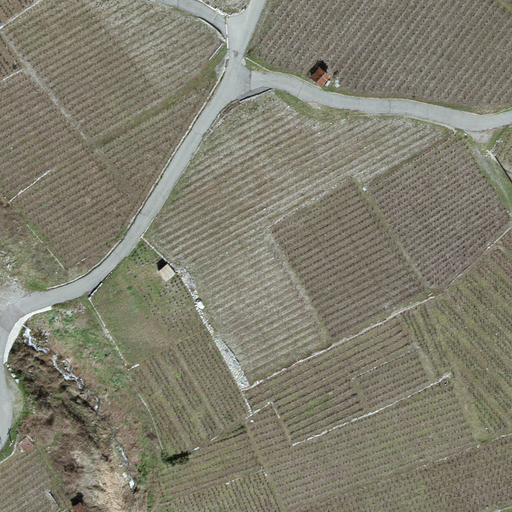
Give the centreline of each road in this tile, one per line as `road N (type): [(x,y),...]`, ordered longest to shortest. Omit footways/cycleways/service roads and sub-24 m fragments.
road 1 (unclassified): [(258,0),(224,94),(130,239),(91,279),(19,307),(0,336)]
road 2 (track): [(511,116),(482,122),(339,101),(232,73)]
